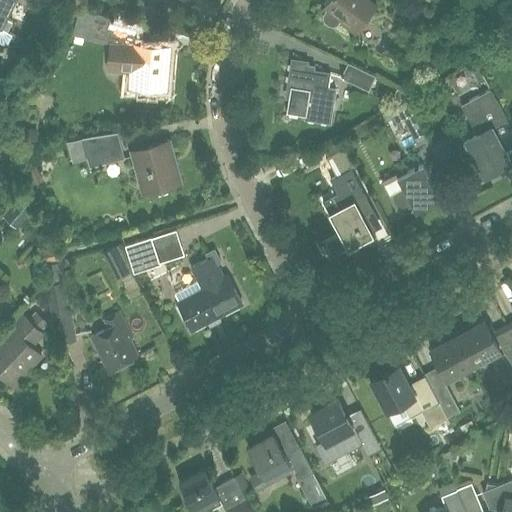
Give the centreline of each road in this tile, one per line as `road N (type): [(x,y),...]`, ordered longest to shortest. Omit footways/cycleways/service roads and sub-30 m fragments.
road 1 (residential): [(316,322),(227,142),(224,76),(249,0)]
road 2 (residential): [(40,470),(316,322)]
road 3 (residential): [(316,322),(511,219)]
